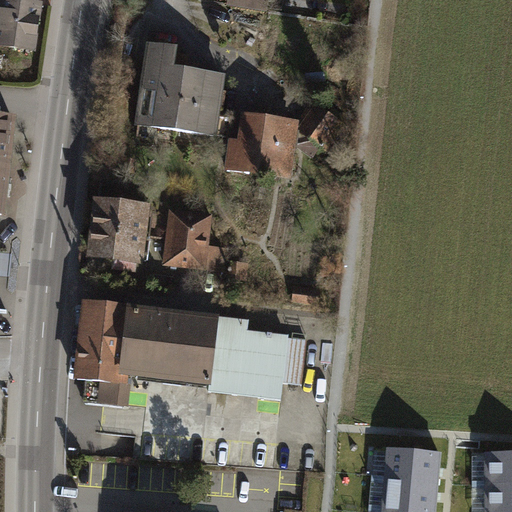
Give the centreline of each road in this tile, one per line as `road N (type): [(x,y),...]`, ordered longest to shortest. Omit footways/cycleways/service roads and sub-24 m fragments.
road 1 (secondary): [(86,0),(43,346),(37,511)]
road 2 (unknown): [(40,434),(331,460)]
road 3 (unknown): [(37,498),(214,511)]
